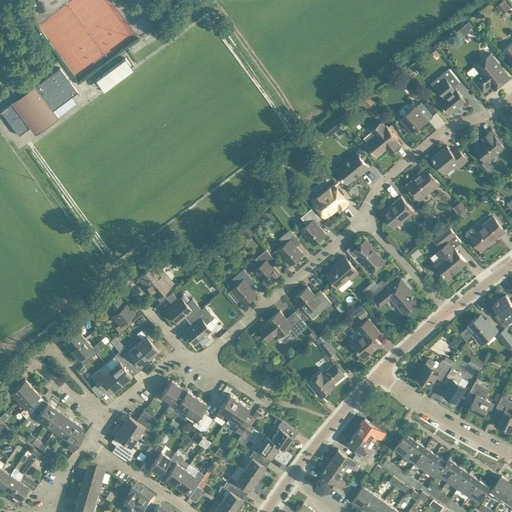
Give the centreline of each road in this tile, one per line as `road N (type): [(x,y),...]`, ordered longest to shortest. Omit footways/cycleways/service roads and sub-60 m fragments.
road 1 (residential): [(201,359),(363,217)]
road 2 (residential): [(363,217),(387,176),(448,127),(511,97)]
road 3 (residential): [(108,413),(58,362),(28,372),(105,416)]
road 4 (residential): [(511,454),(378,374)]
road 5 (residential): [(292,477),(378,374)]
road 6 (residential): [(447,310),(363,217)]
road 7 (residential): [(192,511),(89,441)]
